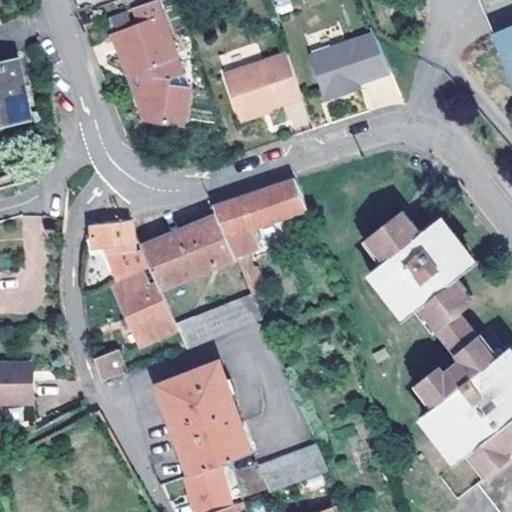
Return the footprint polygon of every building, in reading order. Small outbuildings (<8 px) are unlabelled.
[(163,13),(158,0),(153,0),(131,8),(137,22),(163,13)] [(511,0),(480,0),(485,12),(511,2),(511,0)] [(175,42),(163,13),(137,22),(115,31),(131,72),(145,73),(142,100),(149,117),(172,121),(173,116),(188,118),(194,86),(175,83),(174,79),(186,75),(173,43),(175,42)] [(391,73),(373,33),(310,55),(326,100),(347,93),(346,88),(359,84),(391,73)] [(303,97),(288,53),(227,76),(242,117),(272,106),(273,109),(303,97)] [(0,126),(26,122),(19,83),(25,82),(22,61),(0,64),(0,126)] [(145,73),(131,72),(142,100),(145,73)] [(26,122),(33,122),(25,82),(19,83),(26,122)] [(359,84),(346,88),(347,93),(361,88),(359,84)] [(274,112),(273,109),(272,106),(242,117),(244,123),(274,112)] [(217,216),(235,258),(236,259),(251,294),(252,296),(260,292),(245,256),(252,253),(243,230),(306,208),(296,180),(272,187),(213,206),(217,216)] [(405,205),(400,209),(404,214),(410,220),(414,217),(405,205)] [(511,511),(511,377),(511,378),(509,375),(503,366),(511,359),(511,353),(506,346),(494,355),(459,310),(470,301),(461,290),(466,286),(458,275),(475,261),(463,245),(461,247),(450,235),(453,232),(440,216),(423,229),(414,217),(410,220),(404,214),(400,209),(370,232),(388,255),(382,260),(372,268),(385,285),(388,283),(393,290),(411,312),(415,309),(453,357),(437,370),(434,366),(415,381),(432,402),(427,406),(422,411),(433,425),(435,423),(447,439),(445,441),(458,457),(463,453),(471,447),(486,467),(480,473),(475,476),(503,511),(511,511)] [(217,216),(191,226),(193,233),(188,235),(183,237),(180,230),(142,244),(144,249),(145,250),(151,264),(152,267),(158,281),(160,286),(235,258),(217,216)] [(108,255),(144,249),(142,244),(140,239),(133,239),(130,219),(91,224),(95,246),(106,245),(108,255)] [(193,233),(191,226),(180,230),(183,237),(188,235),(193,233)] [(461,247),(463,245),(466,243),(455,230),(453,232),(450,235),(461,247)] [(370,232),(364,237),(382,260),(388,255),(370,232)] [(115,281),(151,264),(145,250),(109,267),(115,281)] [(140,345),(179,329),(176,322),(160,286),(158,281),(145,287),(139,274),(114,285),(140,345)] [(475,297),(466,286),(461,290),(470,301),(475,297)] [(405,316),(411,312),(393,290),(387,294),(405,316)] [(251,294),(176,322),(179,329),(187,347),(262,319),(252,296),(251,294)] [(116,352),(96,359),(103,380),(125,371),(116,352)] [(387,365),(383,356),(370,361),(375,371),(387,365)] [(29,360),(0,359),(0,408),(1,409),(2,398),(33,398),(34,378),(29,378),(29,360)] [(511,359),(503,366),(509,375),(511,378),(511,377),(511,359)] [(219,464),(230,460),(250,452),(218,361),(157,383),(188,475),(219,464)] [(411,384),(427,406),(432,402),(415,381),(411,384)] [(442,444),(445,441),(447,439),(435,423),(433,425),(430,428),(442,444)] [(255,467),(264,493),(327,471),(316,445),(255,467)] [(471,447),(463,453),(480,473),(486,467),(471,447)] [(185,476),(191,494),(193,500),(196,511),(211,511),(231,505),(219,464),(188,475),(185,476)] [(233,511),(238,510),(236,503),(231,505),(211,511),(233,511)]
